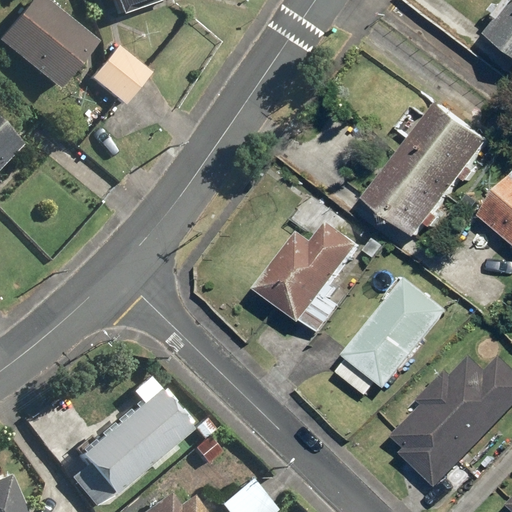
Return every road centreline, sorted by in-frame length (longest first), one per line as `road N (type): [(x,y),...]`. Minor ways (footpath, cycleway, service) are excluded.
road 1 (residential): [(365,511),(115,270)]
road 2 (residential): [(316,0),(171,212),(115,270)]
road 3 (residential): [(115,270),(0,368)]
